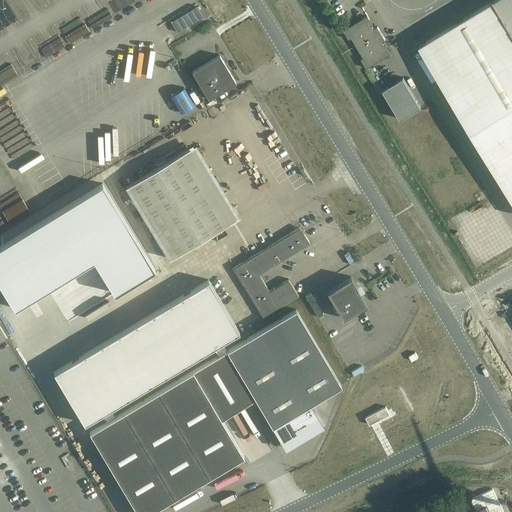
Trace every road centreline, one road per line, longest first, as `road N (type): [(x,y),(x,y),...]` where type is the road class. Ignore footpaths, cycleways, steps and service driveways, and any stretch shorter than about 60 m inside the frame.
road 1 (unclassified): [(441,312),(253,0)]
road 2 (unknown): [(184,0),(2,110)]
road 3 (unknown): [(2,110),(33,165),(156,91)]
road 4 (unknown): [(95,511),(0,365)]
road 5 (unclassified): [(511,430),(441,312)]
